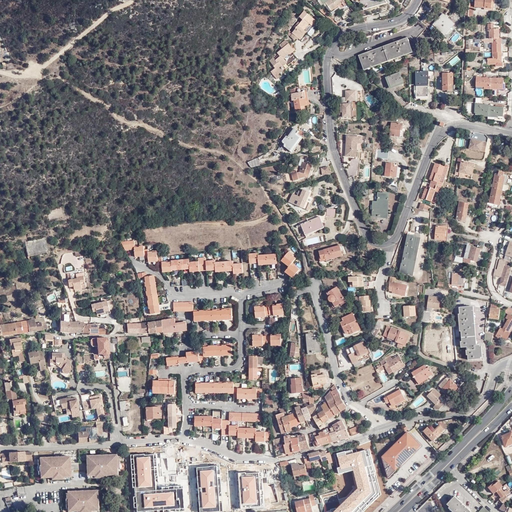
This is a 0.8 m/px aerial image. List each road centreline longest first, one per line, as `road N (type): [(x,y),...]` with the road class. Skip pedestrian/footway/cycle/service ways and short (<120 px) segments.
road 1 (residential): [(415,0),(403,17),(336,34),(328,57),(329,134),(367,240),(382,245),(397,236),(444,128),(511,131)]
road 2 (residential): [(186,369),(241,365),(239,288),(172,286),(149,265),(115,253)]
road 3 (residential): [(184,439),(235,456),(278,459),(388,424)]
road 4 (residential): [(309,273),(349,397),(388,424)]
road 5 (primary): [(511,387),(391,511)]
road 6 (residential): [(388,424),(467,412),(509,363)]
road 7 (residential): [(0,449),(122,442)]
